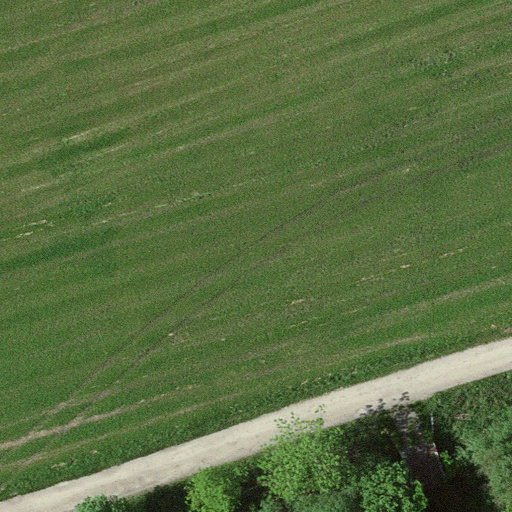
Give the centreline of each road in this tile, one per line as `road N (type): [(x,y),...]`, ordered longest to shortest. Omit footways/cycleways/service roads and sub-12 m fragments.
road 1 (track): [(511,349),(0,511)]
road 2 (track): [(424,511),(384,390)]
